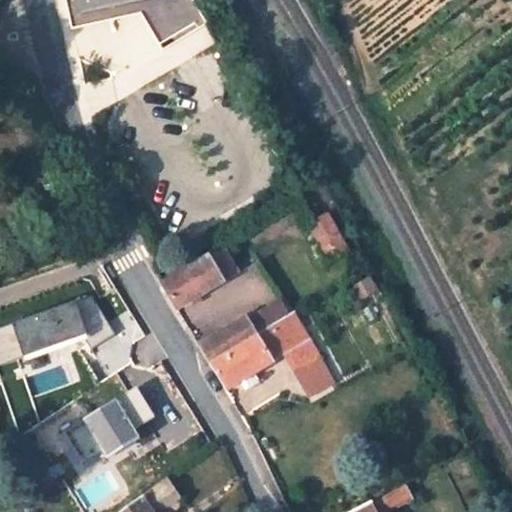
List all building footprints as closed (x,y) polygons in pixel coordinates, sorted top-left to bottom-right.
[(194,0),(65,0),(72,27),(141,12),(162,49),(209,24),(194,0)] [(306,225),(330,262),(350,249),(327,212),(306,225)] [(226,282),(211,257),(162,284),(177,310),(226,282)] [(249,316),(200,345),(211,362),(276,325),(269,313),(264,315),(262,312),(260,314),(259,312),(250,317),(249,316)] [(297,370),(319,358),(295,314),(276,325),(211,362),(230,390),(276,362),(275,360),(287,353),(297,370)] [(124,511),(172,511),(178,508),(181,504),(181,503),(179,499),(182,497),(169,478),(124,511)] [(389,510),(412,498),(407,487),(384,499),(389,510)] [(374,504),(377,511),(386,511),(389,510),(384,499),(374,504)] [(377,511),(374,504),(373,502),(352,511),(377,511)]
